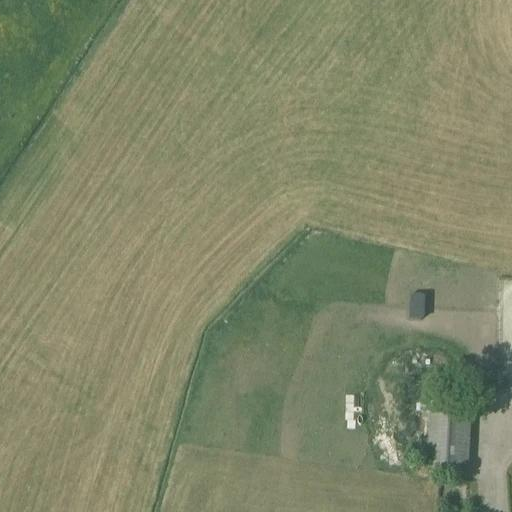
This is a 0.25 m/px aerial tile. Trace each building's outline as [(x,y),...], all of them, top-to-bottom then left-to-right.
[(499,25),(511,26),(511,3),(501,3),(499,25)] [(280,318),(281,303),(262,301),(261,316),(280,318)] [(368,374),(366,407),(422,410),(424,356),(439,357),(440,343),(315,338),(313,382),(336,383),(337,372),(368,374)] [(210,511),(271,511),(278,348),(217,345),(210,511)] [(466,346),(467,372),(485,371),(484,346),(466,346)] [(468,422),(425,419),(423,467),(437,468),(436,479),(464,481),(468,422)]
